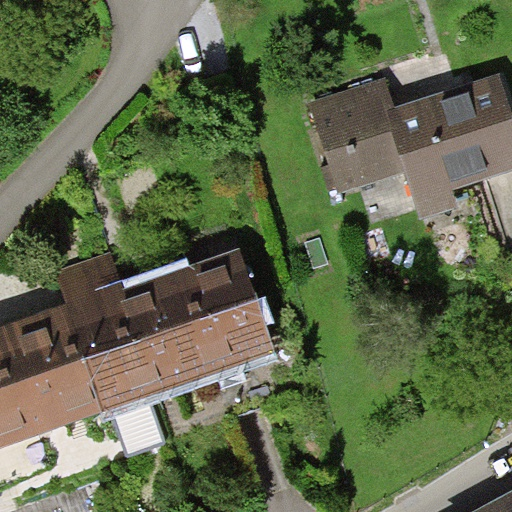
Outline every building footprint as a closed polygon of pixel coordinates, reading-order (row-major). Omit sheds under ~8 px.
[(511,170),(511,112),(500,73),(395,106),(385,76),(308,101),(337,194),(404,173),(419,220),(457,207),(452,190),(511,170)] [(188,258),(152,270),(121,281),(111,251),(56,270),(67,303),(105,411),(276,351),(241,250),(191,268),(188,258)] [(67,303),(0,326),(0,338),(34,435),(105,411),(67,303)] [(0,338),(0,446),(34,435),(0,338)] [(511,511),(511,489),(469,511),(511,511)]
